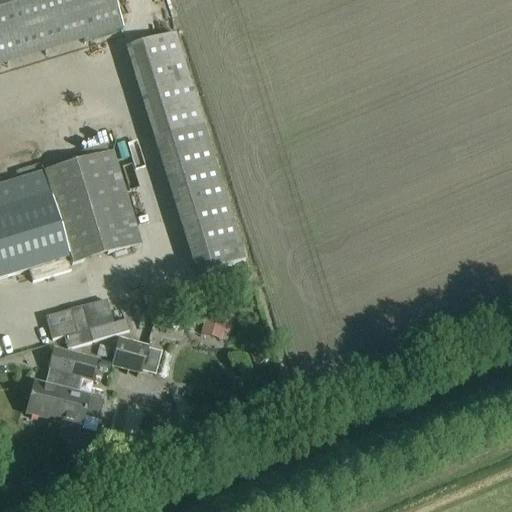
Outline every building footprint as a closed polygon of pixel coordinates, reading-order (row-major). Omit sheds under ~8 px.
[(0,0),(0,69),(123,32),(112,0),(0,0)] [(247,260),(177,33),(141,44),(211,271),(247,260)] [(0,188),(0,279),(70,259),(72,266),(140,246),(113,154),(0,188)] [(64,339),(67,352),(129,334),(126,322),(112,326),(106,303),(45,321),(52,343),(64,339)] [(221,342),(228,316),(207,311),(201,336),(221,342)] [(113,365),(140,372),(146,348),(120,341),(113,365)] [(26,414),(54,421),(71,354),(54,350),(49,371),(46,385),(34,382),(26,414)] [(270,361),(266,351),(250,358),(255,368),(270,361)] [(71,354),(54,421),(81,428),(85,415),(98,419),(103,401),(89,398),(90,395),(78,392),(81,379),(93,382),(98,361),(71,354)]
